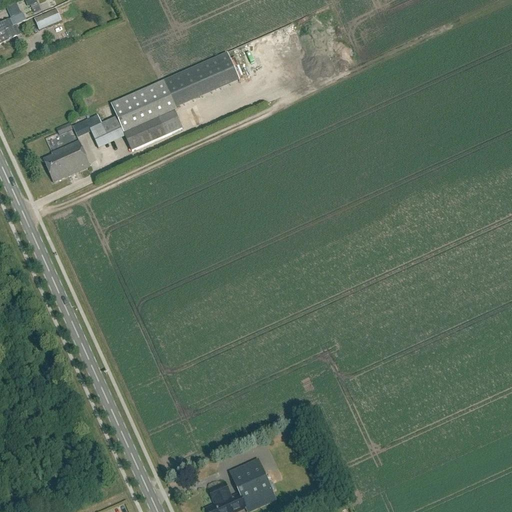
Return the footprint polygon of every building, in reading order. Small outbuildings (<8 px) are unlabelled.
[(40,32),(62,22),(57,11),(34,20),(40,32)] [(0,33),(5,31),(6,31),(14,27),(22,23),(18,15),(8,20),(8,21),(2,24),(1,22),(0,21),(0,33)] [(6,31),(10,38),(18,34),(14,27),(6,31)] [(0,33),(0,45),(10,41),(5,31),(0,33)] [(294,48),(291,41),(278,45),(280,52),(294,48)] [(132,154),(183,131),(162,82),(110,105),(132,154)] [(102,128),(97,116),(86,121),(91,133),(102,128)] [(69,125),(56,130),(58,134),(59,137),(72,131),(71,129),(69,125)] [(43,161),(53,185),(90,168),(79,142),(51,154),(52,157),(43,161)] [(225,496),(229,495),(224,484),(209,491),(214,501),(215,501),(217,505),(207,510),(207,511),(239,511),(273,497),(258,462),(231,474),(242,500),(231,505),(229,501),(228,501),(225,496)]
